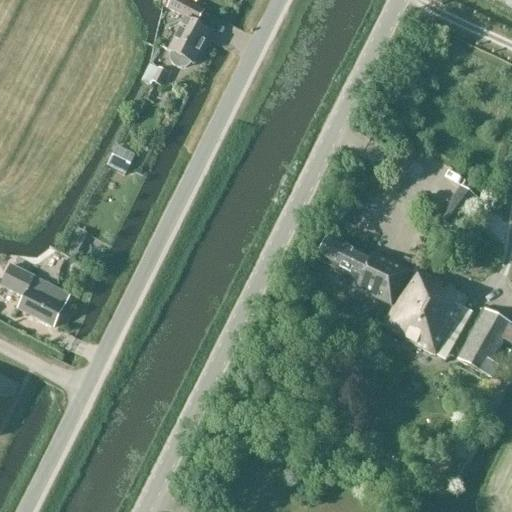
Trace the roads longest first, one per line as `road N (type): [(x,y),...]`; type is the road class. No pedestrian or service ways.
road 1 (tertiary): [(143,511),(399,0)]
road 2 (unclassified): [(26,511),(280,0)]
